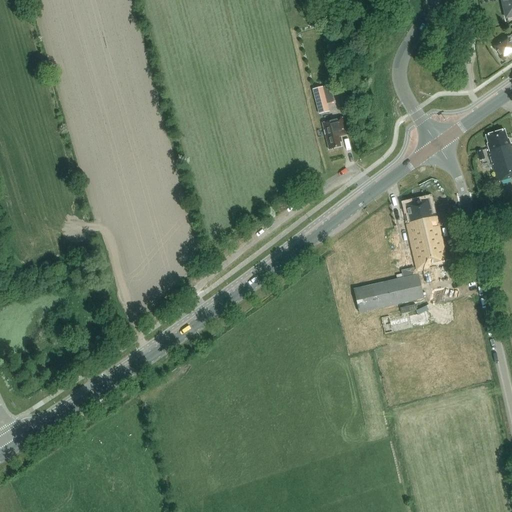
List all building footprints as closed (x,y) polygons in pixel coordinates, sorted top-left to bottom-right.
[(511,0),(502,0),(506,17),(511,15),(511,0)] [(507,38),(494,47),(495,48),(494,50),(496,52),(497,52),(501,58),(501,59),(502,62),(506,60),(506,58),(511,53),(511,45),(511,44),(511,43),(511,29),(511,30),(511,31),(511,34),(507,38)] [(329,111),(327,104),(333,102),(329,86),(313,89),(319,114),(329,111)] [(348,135),(344,118),(322,123),(329,150),(341,147),(340,142),(341,142),(340,137),(348,135)] [(511,177),(511,146),(511,144),(510,145),(508,139),(507,139),(504,130),(486,136),(490,146),(489,147),(491,152),(487,154),(497,182),(511,177)] [(476,151),(479,161),(485,159),(482,150),(476,151)] [(410,223),(406,224),(395,226),(397,235),(408,232),(416,267),(401,271),(403,279),(354,290),(359,313),(378,308),(423,298),(417,270),(438,265),(438,264),(446,262),(435,214),(432,215),(428,200),(406,205),(410,223)] [(382,334),(428,325),(425,307),(380,316),(381,324),(381,325),(382,334)]
